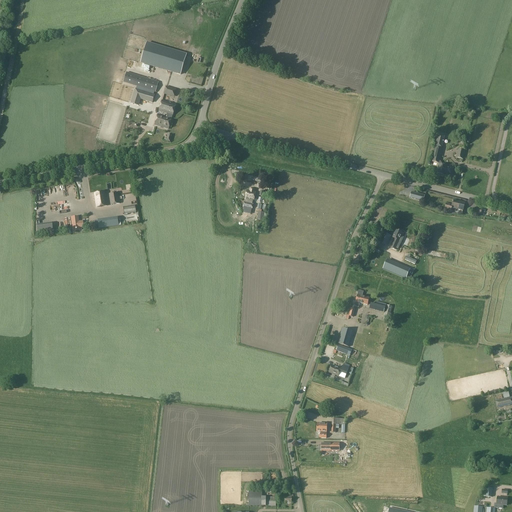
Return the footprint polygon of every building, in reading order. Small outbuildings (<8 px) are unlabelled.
[(167,71),(173,51),(146,43),(141,63),(167,71)] [(173,51),(167,71),(180,74),(180,75),(186,55),(173,51)] [(155,93),(156,89),(158,82),(126,72),(123,83),(155,93)] [(166,86),(163,94),(171,96),(173,89),(166,86)] [(135,89),(133,97),(139,99),(139,100),(140,100),(141,99),(152,103),(154,95),(135,89)] [(162,100),(159,112),(167,114),(166,117),(172,118),(172,116),(173,116),(175,108),(176,105),(162,100)] [(158,114),(155,125),(168,130),(172,119),(172,118),(166,117),(158,114)] [(435,146),(435,147),(442,148),(444,139),(446,134),(438,132),(435,146)] [(435,148),(432,162),(434,162),(438,163),(439,164),(439,161),(442,150),(442,149),(435,148)] [(456,158),(463,159),(465,151),(458,149),(456,158)] [(445,175),(447,167),(447,166),(439,164),(437,174),(445,175)] [(447,167),(445,175),(452,176),(454,169),(447,167)] [(74,178),(78,188),(82,186),(78,176),(74,178)] [(254,200),(255,193),(247,191),(245,199),(254,200)] [(105,192),(95,194),(97,208),(107,206),(105,192)] [(411,192),(410,198),(423,202),(425,195),(411,192)] [(118,193),(109,194),(111,205),(120,204),(118,193)] [(453,200),(452,205),(446,204),(445,209),(452,210),(452,208),(464,211),(466,203),(453,200)] [(124,215),(136,213),(135,205),(123,207),(124,215)] [(258,212),(257,220),(266,221),(267,213),(258,212)] [(95,227),(119,224),(118,219),(116,219),(115,216),(94,219),(95,227)] [(78,222),(78,217),(71,218),(73,231),(73,230),(75,229),(75,230),(76,229),(79,229),(79,228),(83,227),(82,222),(78,222)] [(393,237),(395,238),(390,247),(396,250),(396,248),(398,249),(403,237),(402,237),(403,233),(396,230),(393,237)] [(391,236),(383,232),(379,242),(387,246),(391,236)] [(408,255),(407,257),(406,257),(405,260),(415,264),(416,261),(409,258),(410,256),(408,255)] [(387,260),(383,269),(387,271),(391,261),(387,260)] [(387,271),(398,275),(402,266),(391,261),(387,271)] [(402,266),(398,275),(405,279),(410,269),(402,266)] [(355,306),(359,307),(360,303),(367,305),(369,298),(362,296),(363,292),(358,291),(356,302),(355,306)] [(387,306),(383,321),(384,321),(389,322),(391,314),(390,314),(392,307),(387,306)] [(342,329),(338,344),(349,347),(353,332),(342,329)] [(348,348),(338,344),(336,351),(346,355),(348,348)] [(332,366),(329,373),(345,379),(346,375),(349,368),(343,365),(341,369),(332,366)] [(511,397),(495,401),(497,408),(511,405),(511,397)] [(345,419),(332,419),(331,433),(336,433),(336,425),(345,425),(345,419)] [(325,432),(326,432),(327,424),(317,424),(316,432),(320,432),(320,433),(320,438),(326,438),(326,434),(325,434),(325,432)] [(321,451),(339,451),(339,443),(321,443),(321,451)] [(276,507),(276,497),(262,497),(262,491),(249,491),(248,506),(276,507)] [(494,503),(494,508),(503,509),(503,505),(506,505),(507,498),(497,497),(497,504),(494,503)] [(475,502),(473,511),(482,511),(483,503),(475,502)]
